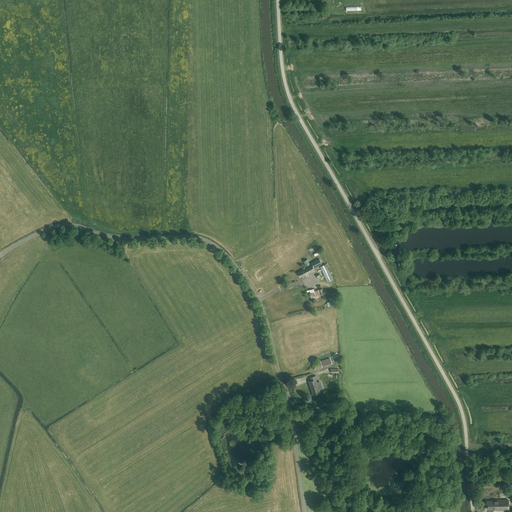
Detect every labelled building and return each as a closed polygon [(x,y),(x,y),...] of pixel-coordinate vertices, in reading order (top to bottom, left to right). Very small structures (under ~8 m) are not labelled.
[(319,259),(311,263),(313,268),(321,264),(319,259)] [(331,274),(334,273),(330,267),(328,268),(327,268),(326,264),(320,267),(327,282),(333,279),(331,275),(331,274)] [(305,275),(314,270),(311,265),(302,270),(303,270),(298,273),(300,277),(305,275)] [(311,381),(309,382),(313,395),(320,393),(316,380),(317,379),(316,376),(310,378),(311,381)] [(508,510),(508,500),(493,500),(493,501),(487,502),(487,510),(493,509),(493,510),(508,510)]
